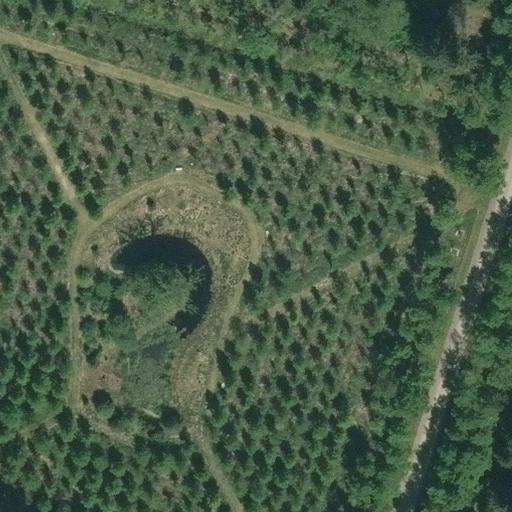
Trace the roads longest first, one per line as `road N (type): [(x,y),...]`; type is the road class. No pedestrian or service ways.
road 1 (unclassified): [(402,511),(511,182)]
road 2 (track): [(194,0),(511,104)]
